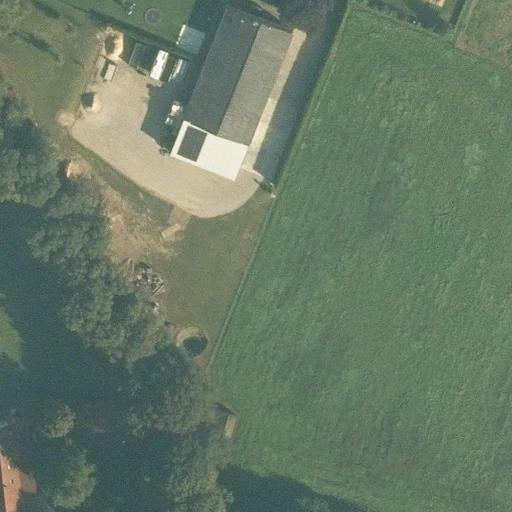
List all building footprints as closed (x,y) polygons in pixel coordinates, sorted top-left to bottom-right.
[(237,169),(247,143),(292,30),(226,5),(171,143),(237,169)] [(66,52),(59,69),(72,74),(62,100),(79,107),(96,64),(79,57),(66,52)] [(140,426),(136,397),(73,404),(76,433),(140,426)] [(211,407),(197,460),(221,466),(235,414),(211,407)] [(33,495),(28,450),(24,418),(0,420),(0,511),(21,511),(20,496),(33,495)]
